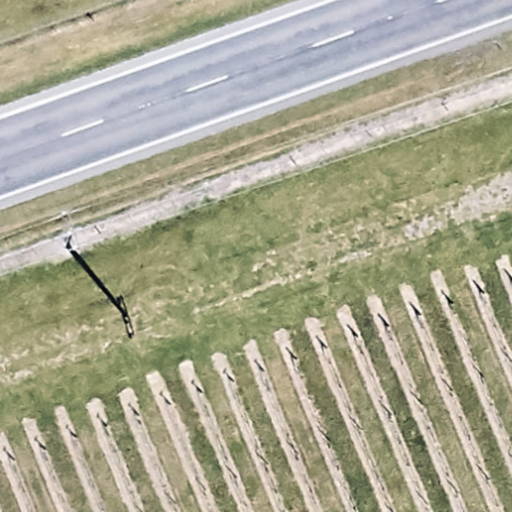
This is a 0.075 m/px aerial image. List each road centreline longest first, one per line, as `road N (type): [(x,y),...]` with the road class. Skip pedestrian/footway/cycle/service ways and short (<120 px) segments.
road 1 (track): [(511,190),(0,375)]
road 2 (primary): [(0,124),(352,0)]
